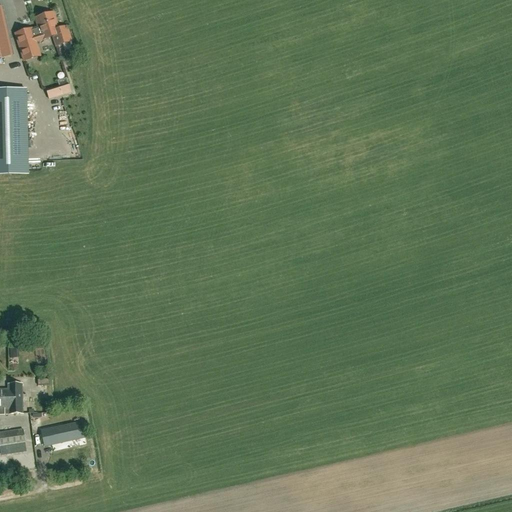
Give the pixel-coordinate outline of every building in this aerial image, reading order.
[(0,58),(13,56),(3,8),(0,8),(0,58)] [(67,27),(59,30),(53,13),(35,19),(38,27),(15,35),(24,61),(40,56),(36,42),(53,37),(56,47),(71,42),(67,27)] [(69,84),(46,91),(49,100),(71,93),(69,84)] [(0,174),(27,174),(25,91),(0,91),(0,174)] [(51,127),(57,127),(57,134),(65,134),(65,130),(60,130),(60,121),(51,121),(51,127)] [(23,414),(22,384),(22,381),(8,381),(9,390),(0,390),(0,409),(5,409),(5,414),(23,414)] [(50,393),(34,393),(35,407),(51,406),(50,393)] [(80,422),(41,431),(44,445),(84,436),(80,422)] [(0,446),(25,444),(23,430),(0,433),(0,446)]
